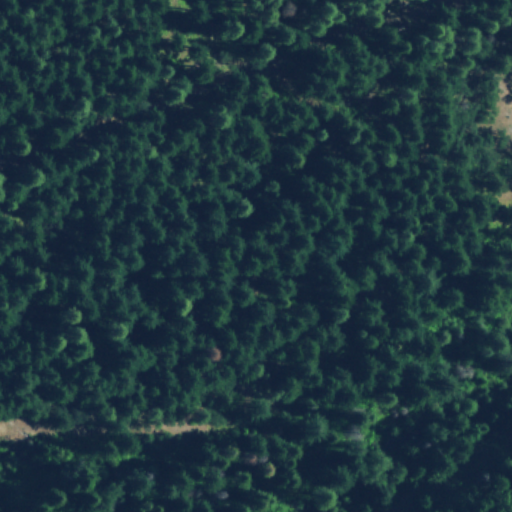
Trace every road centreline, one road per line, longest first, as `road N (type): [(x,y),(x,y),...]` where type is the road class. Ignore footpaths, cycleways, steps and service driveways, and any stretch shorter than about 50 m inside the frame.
road 1 (track): [(0,194),(511,16)]
road 2 (track): [(0,496),(210,448),(511,326)]
